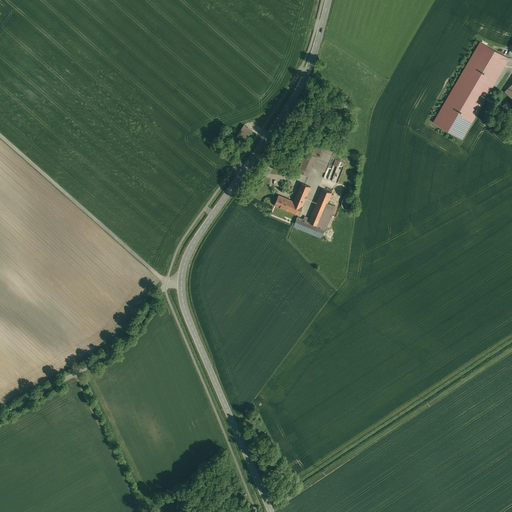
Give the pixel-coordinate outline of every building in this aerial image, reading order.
[(454,81),(432,124),(462,139),(473,116),(474,113),(475,111),(475,109),(473,108),(473,104),(471,103),(472,92),(476,92),(478,88),(482,89),(482,88),(492,89),(508,57),(477,42),(459,77),(463,77),(465,78),(464,82),(463,82),(459,89),(453,89),(454,81)] [(501,106),(509,114),(511,110),(511,107),(506,101),(501,106)] [(247,128),(242,137),(246,139),(252,131),(247,128)] [(333,149),(314,141),(309,153),(318,156),(314,165),(318,167),(318,169),(324,171),(333,149)] [(309,153),(299,149),(296,156),(302,159),(297,171),(309,176),(314,165),(318,156),(309,153)] [(293,201),(290,210),(299,214),(311,186),(301,182),(293,201)] [(323,188),(310,218),(305,216),(303,219),(325,228),(335,206),(327,202),(332,192),(323,188)] [(293,201),(279,195),(275,204),(290,210),(293,201)] [(350,197),(349,197),(347,197),(346,197),(345,198),(344,198),(343,199),(342,200),(342,201),(342,202),(341,203),(342,204),(342,205),(342,206),(342,207),(343,207),(344,208),(345,209),(346,209),(347,209),(348,209),(349,209),(350,209),(351,209),(352,208),(352,207),(353,206),(354,205),(354,204),(354,203),(354,202),(354,201),(353,200),(352,199),(351,198),(350,197)] [(303,219),(298,217),(294,226),(322,237),(325,228),(303,219)]
